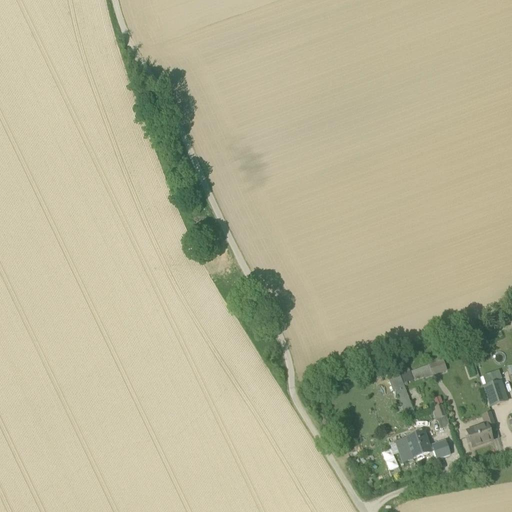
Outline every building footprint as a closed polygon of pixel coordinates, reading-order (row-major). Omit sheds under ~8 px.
[(400,373),(403,380),(411,377),(430,371),(441,367),(439,360),(400,373)] [(389,384),(401,418),(413,413),(394,362),(383,366),(385,371),(381,373),(385,385),(389,384)] [(444,366),(441,367),(430,371),(433,377),(446,372),(444,366)] [(423,381),(433,377),(430,371),(411,377),(413,381),(422,378),(423,381)] [(482,378),(486,389),(501,384),(502,383),(498,372),(482,378)] [(482,390),(489,409),(507,403),(501,384),(486,389),(482,390)] [(434,406),(439,420),(447,417),(441,403),(434,406)] [(486,427),(489,435),(496,432),(491,415),(482,418),(485,427),(486,427)] [(450,427),(447,417),(439,420),(442,430),(450,427)] [(466,433),(472,450),(492,443),(489,435),(486,427),(485,427),(466,433)] [(412,462),(429,457),(427,449),(422,434),(404,440),(412,462)] [(395,443),(403,465),(412,462),(404,440),(395,443)] [(444,443),(427,449),(429,457),(433,455),(436,463),(449,458),(444,443)]
